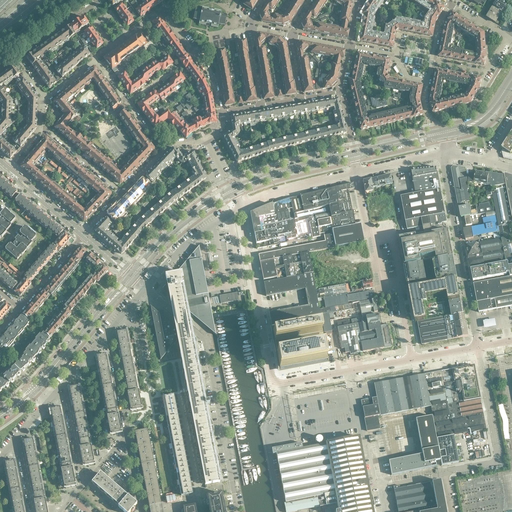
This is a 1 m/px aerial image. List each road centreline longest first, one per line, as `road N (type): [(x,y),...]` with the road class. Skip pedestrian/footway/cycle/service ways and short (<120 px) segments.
road 1 (residential): [(237,511),(206,344),(145,288)]
road 2 (unclassified): [(451,511),(445,473),(497,458),(478,349)]
road 3 (unclassified): [(478,349),(441,154)]
road 4 (unclassified): [(0,417),(40,384),(131,277)]
road 5 (unclassified): [(277,382),(241,207)]
road 6 (unclassified): [(277,382),(410,359)]
road 7 (tertiary): [(131,277),(168,235),(231,190)]
road 8 (tertiary): [(231,190),(354,154)]
road 9 (residential): [(145,288),(200,233),(241,207)]
road 10 (residential): [(99,0),(0,71)]
road 11 (residential): [(221,112),(215,81),(161,9)]
road 12 (unclassified): [(241,207),(356,173)]
